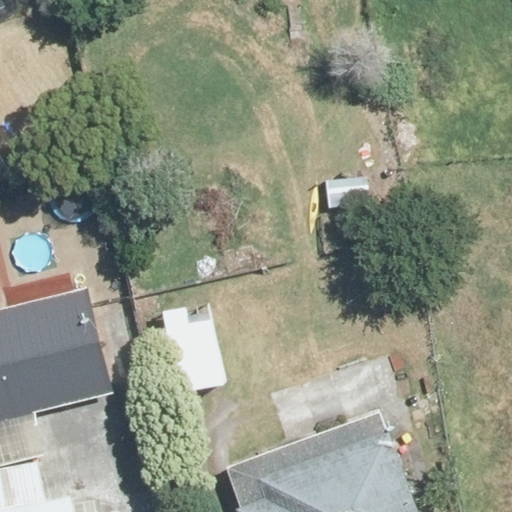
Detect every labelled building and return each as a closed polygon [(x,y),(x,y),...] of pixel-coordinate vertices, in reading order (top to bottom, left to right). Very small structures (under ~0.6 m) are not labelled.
[(0,105),(0,169),(29,152),(0,105)] [(375,174),(321,174),(321,215),(375,215),(375,174)] [(98,284),(0,304),(0,424),(123,399),(98,284)] [(229,383),(208,303),(158,316),(179,396),(229,383)] [(270,498),(243,505),(245,511),(416,511),(396,435),(262,472),(270,498)] [(103,511),(100,484),(0,499),(0,511),(103,511)]
